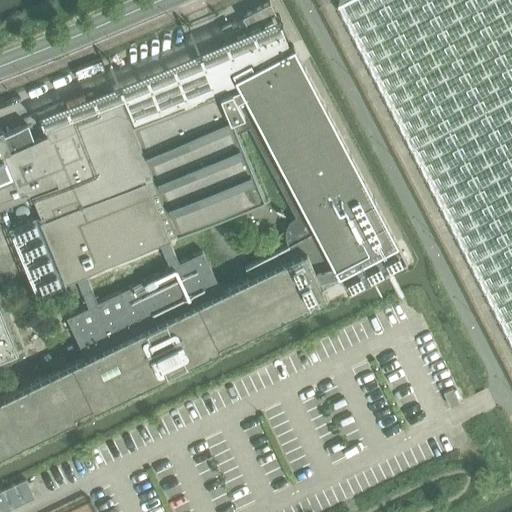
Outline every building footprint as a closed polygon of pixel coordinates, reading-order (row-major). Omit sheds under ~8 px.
[(511,0),(340,0),(338,1),(511,339),(511,0)] [(242,16),(242,17),(247,26),(274,11),(269,1),(242,16)] [(233,30),(230,22),(221,27),(225,34),(233,30)] [(0,453),(75,417),(73,413),(90,405),(91,408),(92,409),(219,347),(217,344),(234,336),(236,339),(327,295),(322,286),(339,277),(346,291),(347,292),(406,260),(293,45),(291,46),(289,46),(275,54),(253,66),(249,60),(230,70),(233,74),(234,76),(233,76),(234,77),(232,78),(224,82),(226,85),(228,88),(228,90),(221,93),(237,133),(248,127),(295,216),(291,219),(287,223),(285,228),(285,233),(286,238),(288,243),(284,245),(282,246),(267,254),(262,256),(245,265),(249,273),(251,276),(221,291),(218,286),(204,256),(201,251),(177,262),(176,259),(172,248),(168,238),(159,242),(159,243),(163,252),(167,263),(169,266),(96,302),(93,293),(89,283),(88,281),(84,273),(76,276),(80,286),(83,295),(84,297),(85,300),(86,302),(88,306),(66,317),(67,319),(69,323),(71,326),(73,331),(74,333),(76,337),(77,339),(79,343),(80,345),(83,353),(85,356),(0,397),(0,453)] [(1,128),(0,128),(0,207),(29,195),(39,220),(64,281),(76,276),(84,273),(159,242),(168,238),(169,238),(168,236),(175,233),(175,235),(178,234),(206,222),(260,200),(264,199),(237,133),(221,93),(220,91),(219,89),(162,112),(147,118),(132,125),(132,124),(121,98),(69,119),(44,129),(46,133),(46,134),(36,138),(30,123),(27,124),(19,128),(3,134),(1,128)] [(0,355),(17,349),(0,307),(0,355)] [(452,388),(443,392),(450,407),(459,402),(452,388)]
